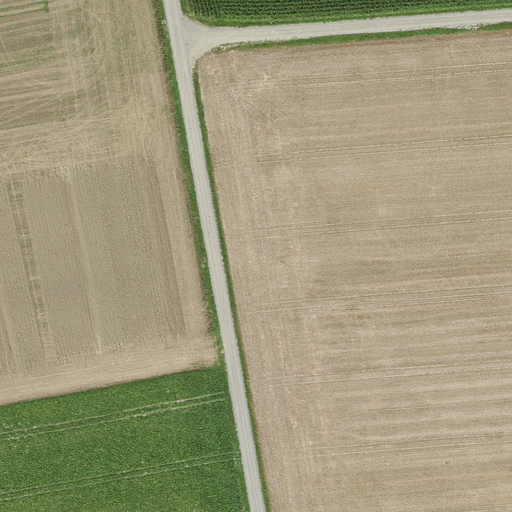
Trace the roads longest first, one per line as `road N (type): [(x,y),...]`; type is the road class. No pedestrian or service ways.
road 1 (track): [(174,0),(261,511)]
road 2 (track): [(183,47),(511,23)]
